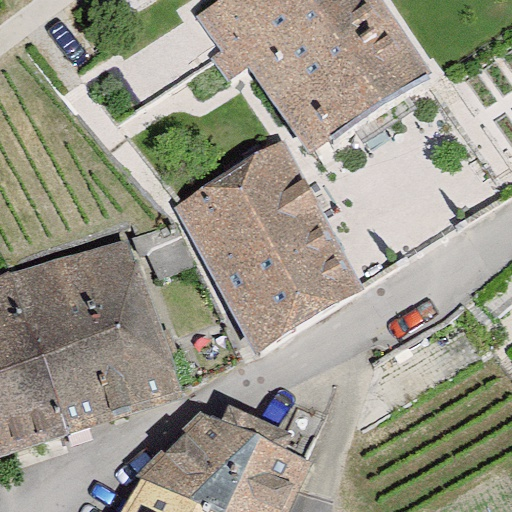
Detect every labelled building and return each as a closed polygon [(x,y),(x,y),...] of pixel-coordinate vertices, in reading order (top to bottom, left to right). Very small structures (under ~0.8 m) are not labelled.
[(241,0),(228,8),(329,164),(444,90),(385,0),(241,0)] [(293,156),(194,222),(272,359),(378,301),(293,156)] [(86,444),(202,409),(148,247),(25,278),(86,444)] [(25,278),(0,292),(0,469),(86,444),(25,278)] [(214,426),(153,494),(191,511),(313,511),(328,475),(214,426)] [(191,511),(153,494),(143,511),(191,511)]
